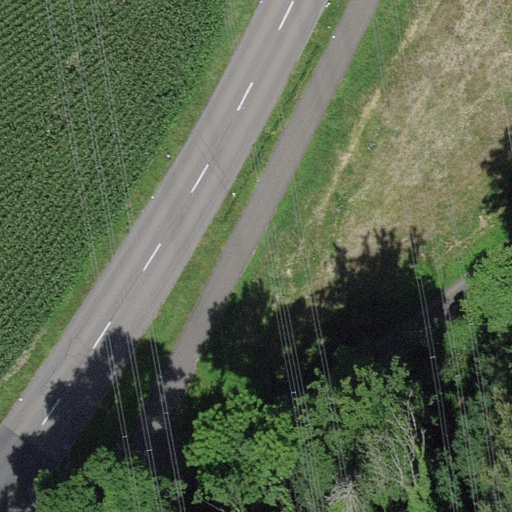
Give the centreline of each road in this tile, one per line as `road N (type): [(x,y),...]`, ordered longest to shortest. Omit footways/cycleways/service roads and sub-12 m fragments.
road 1 (tertiary): [(1,511),(296,0)]
road 2 (track): [(149,511),(511,260)]
